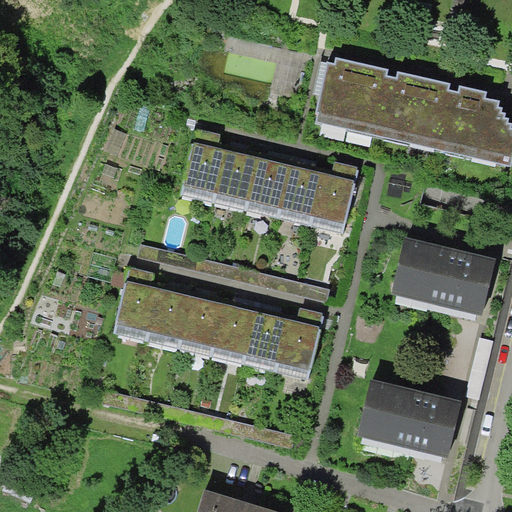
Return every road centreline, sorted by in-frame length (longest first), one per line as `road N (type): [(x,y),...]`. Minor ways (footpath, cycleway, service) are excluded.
road 1 (residential): [(181,433),(456,511)]
road 2 (track): [(0,379),(181,433)]
